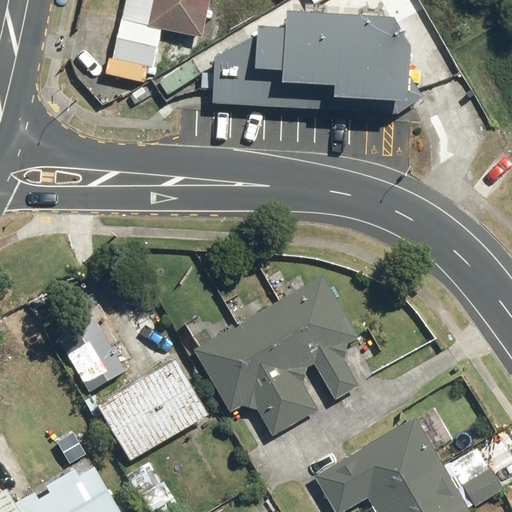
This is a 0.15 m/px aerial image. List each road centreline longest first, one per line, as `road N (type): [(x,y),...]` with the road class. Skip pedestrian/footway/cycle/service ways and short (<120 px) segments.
road 1 (unclassified): [(0,129),(48,145),(255,168),(325,191)]
road 2 (unclassified): [(325,191),(0,199)]
road 3 (unclassified): [(511,318),(466,258),(425,225),(325,191)]
